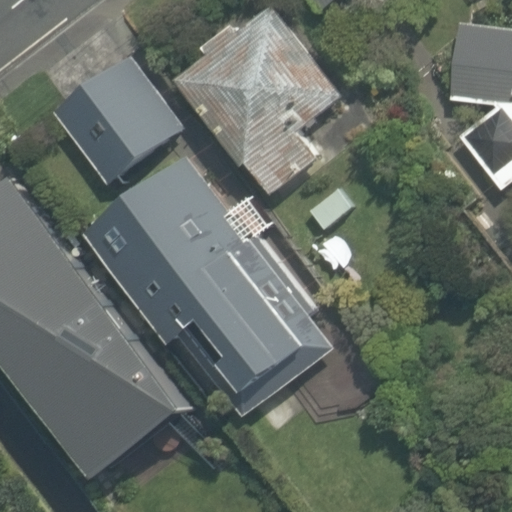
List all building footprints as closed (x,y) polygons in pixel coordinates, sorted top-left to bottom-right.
[(314,0),(324,13),(340,0),(314,0)] [(302,149),(348,110),(266,12),(177,86),(279,208),(321,172),(302,149)] [(511,38),(464,33),(456,107),(507,113),(465,144),(507,202),(511,198),(511,38)] [(184,143),(129,64),(58,114),(113,193),(184,143)] [(187,175),(99,243),(187,356),(206,341),(259,409),(328,355),(187,175)] [(193,424),(16,197),(0,209),(0,365),(101,495),(193,424)]
